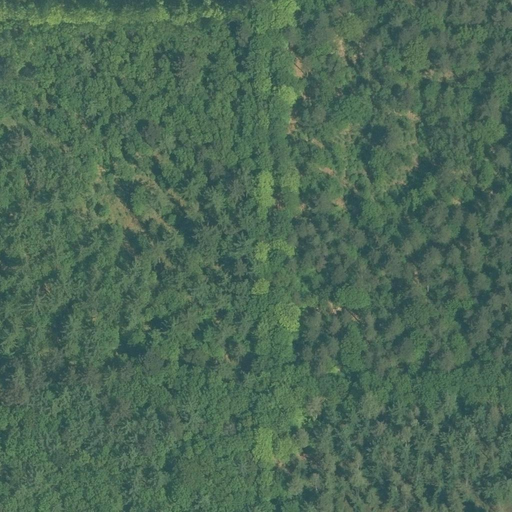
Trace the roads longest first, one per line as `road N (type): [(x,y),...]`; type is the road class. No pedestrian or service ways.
road 1 (track): [(269,0),(272,511)]
road 2 (track): [(511,406),(0,406)]
road 3 (track): [(485,33),(293,0)]
